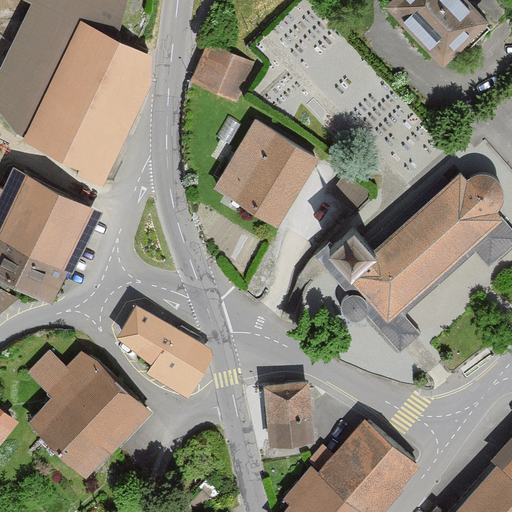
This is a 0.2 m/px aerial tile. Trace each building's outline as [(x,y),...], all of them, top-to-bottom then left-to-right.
[(25,0),(0,57),(0,102),(29,139),(86,18),(123,35),(128,0),(25,0)] [(472,0),(387,0),(437,53),(482,10),(472,0)] [(123,35),(86,18),(29,139),(84,164),(80,172),(102,181),(152,74),(152,47),(123,35)] [(236,100),(254,61),(208,40),(190,80),(236,100)] [(317,151),(256,114),(215,182),(277,219),(317,151)] [(95,201),(13,161),(0,186),(0,272),(49,296),(95,201)] [(363,217),(335,242),(392,315),(511,213),(503,204),(506,194),(506,184),(504,176),(498,172),(490,171),(481,171),(472,173),(467,168),(386,245),(363,217)] [(370,192),(344,172),(330,191),(356,211),(370,192)] [(0,310),(16,297),(0,289),(0,310)] [(213,354),(137,307),(118,338),(153,365),(149,371),(186,396),(213,354)] [(66,362),(48,346),(28,368),(49,387),(22,417),(87,474),(147,406),(80,347),(66,362)] [(306,382),(266,383),(268,443),(308,441),(306,382)] [(0,402),(0,434),(16,414),(0,402)] [(368,419),(318,473),(363,511),(378,511),(416,461),(368,419)] [(499,459),(511,470),(511,430),(492,452),(499,459)] [(511,511),(511,470),(499,459),(449,511),(447,511),(435,501),(425,511),(511,511)] [(285,511),(363,511),(318,473),(310,467),(283,500),(290,505),(285,511)]
